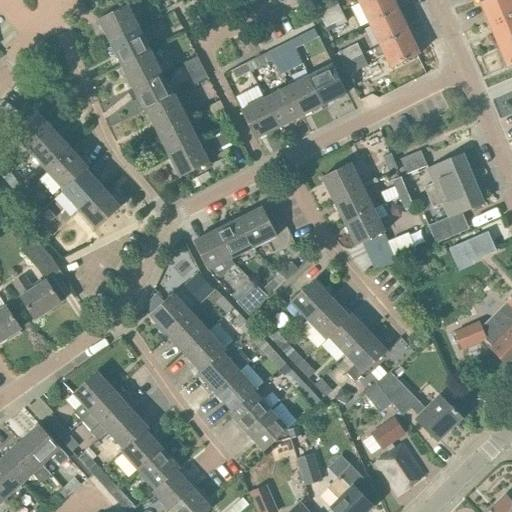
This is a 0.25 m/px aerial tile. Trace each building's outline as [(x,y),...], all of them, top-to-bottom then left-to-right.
[(337,0),(335,0),(317,9),(322,19),(342,9),(337,0)] [(393,0),(361,0),(359,1),(369,23),(398,9),(393,0)] [(511,0),(491,0),(481,5),(490,25),(511,15),(511,0)] [(110,41),(140,27),(128,4),(99,18),(110,41)] [(324,23),(316,26),(320,35),(324,42),(336,36),(351,29),(342,9),(322,19),(324,23)] [(398,9),(369,23),(380,45),(409,31),(398,9)] [(511,15),(490,25),(498,45),(511,39),(511,15)] [(110,41),(121,64),(151,49),(140,27),(110,41)] [(315,28),(299,36),(303,44),(319,36),(315,28)] [(409,31),(380,45),(391,67),(420,53),(409,31)] [(511,39),(498,45),(507,66),(511,63),(511,39)] [(291,40),(275,48),(280,56),(295,48),(291,40)] [(358,43),(338,52),(343,63),(363,53),(358,43)] [(162,71),(151,49),(121,64),(132,86),(162,71)] [(269,51),(253,59),(258,67),(273,60),(269,51)] [(363,53),(343,63),(349,74),(369,65),(363,53)] [(186,62),(190,71),(202,65),(198,56),(186,62)] [(236,78),(251,71),(246,62),(232,70),(236,78)] [(308,75),(323,104),(347,92),(333,63),(308,75)] [(173,94),(162,71),(132,86),(144,109),(173,94)] [(301,115),(323,104),(308,75),(286,86),(301,115)] [(286,86),(264,97),(279,126),(301,115),(286,86)] [(173,95),(173,94),(144,109),(146,108),(157,130),(186,116),(175,94),(173,95)] [(279,126),(264,97),(241,109),(256,138),(279,126)] [(37,110),(13,132),(30,151),(54,129),(37,110)] [(157,130),(168,153),(198,138),(186,116),(157,130)] [(238,142),(229,124),(210,133),(219,151),(238,142)] [(54,129),(30,151),(47,170),(71,148),(54,129)] [(209,161),(198,138),(168,153),(180,176),(209,161)] [(88,166),(71,148),(47,170),(64,188),(86,168),(88,166)] [(401,159),(407,173),(428,165),(421,150),(401,159)] [(383,156),(390,172),(398,168),(392,152),(383,156)] [(430,196),(472,178),(462,155),(429,169),(434,180),(425,185),(430,196)] [(322,177),(333,200),(363,185),(351,162),(322,177)] [(86,168),(64,188),(63,190),(80,208),(103,186),(86,168)] [(3,178),(12,188),(19,182),(10,172),(3,178)] [(399,196),(409,192),(402,176),(392,180),(399,196)] [(449,217),(450,216),(482,203),(472,178),(430,196),(433,205),(442,202),(449,217)] [(333,200),(345,223),(380,206),(380,205),(374,208),(363,185),(333,200)] [(121,205),(103,186),(80,208),(97,227),(121,205)] [(415,206),(409,192),(399,196),(405,210),(415,206)] [(263,205),(240,217),(254,246),(277,234),(263,205)] [(45,206),(36,214),(43,222),(52,213),(45,206)] [(380,206),(345,223),(356,245),(363,242),(381,233),(385,231),(379,218),(385,215),(380,206)] [(458,234),(450,216),(449,217),(429,226),(437,243),(458,234)] [(240,217),(217,228),(232,257),(254,246),(240,217)] [(232,257),(217,228),(194,240),(209,268),(232,257)] [(487,229),(466,239),(474,258),(496,248),(487,229)] [(409,234),(386,244),(389,249),(392,257),(393,259),(415,249),(409,234)] [(33,237),(20,250),(38,269),(53,259),(51,256),(33,237)] [(292,261),(280,273),(287,279),(299,268),(292,261)] [(198,270),(183,283),(201,301),(215,288),(198,270)] [(35,319),(61,302),(46,279),(33,288),(25,275),(14,282),(23,295),(21,296),(35,319)] [(307,319),(332,297),(314,278),(290,301),(307,319)] [(273,280),(262,290),(268,297),(280,286),(273,280)] [(268,297),(262,290),(243,308),(250,315),(268,297)] [(150,313),(168,333),(191,311),(174,292),(167,297),(160,304),(150,313)] [(227,313),(234,305),(223,293),(215,300),(227,313)] [(0,341),(6,337),(9,341),(21,333),(19,329),(21,328),(6,306),(5,306),(0,297),(0,341)] [(349,315),(332,297),(307,319),(308,320),(300,328),(316,346),(328,335),(352,313),(351,312),(349,315)] [(480,321),(455,332),(457,336),(462,347),(463,350),(486,341),(491,346),(488,348),(510,370),(511,367),(511,309),(505,304),(482,326),(480,321)] [(168,333),(185,352),(208,330),(191,311),(168,333)] [(369,331),(352,313),(328,335),(345,354),(369,331)] [(252,326),(240,314),(233,320),(245,333),(252,326)] [(262,329),(274,341),(281,335),(269,322),(262,329)] [(198,373),(199,373),(223,351),(222,351),(225,348),(208,330),(185,352),(201,370),(198,373)] [(387,350),(369,331),(345,354),(356,365),(347,373),(354,381),(387,350)] [(257,332),(250,339),(261,352),(269,345),(257,332)] [(298,353),(286,340),(279,346),(291,360),(298,353)] [(240,370),(248,364),(230,344),(223,351),(199,373),(216,392),(240,369),(240,370)] [(286,363),(274,351),(268,357),(278,369),(286,363)] [(316,371),(303,358),(296,365),(309,378),(316,371)] [(240,370),(240,369),(216,392),(232,411),(230,413),(257,388),(264,381),(248,364),(240,370)] [(285,376),(295,387),(302,380),(292,369),(285,376)] [(75,410),(83,418),(114,389),(97,370),(73,392),(83,403),(75,410)] [(417,419),(438,440),(461,418),(439,397),(427,409),(391,372),(378,383),(403,415),(411,408),(420,416),(417,419)] [(333,390),(322,378),(314,385),(326,397),(333,390)] [(320,400),(302,380),(295,387),(313,407),(320,400)] [(379,386),(366,396),(381,414),(394,405),(379,386)] [(230,413),(247,432),(271,409),(254,391),(257,388),(230,413)] [(114,389),(90,411),(101,422),(91,431),(97,438),(107,429),(131,408),(114,389)] [(341,389),(336,399),(346,404),(351,394),(341,389)] [(149,427),(131,408),(107,429),(125,450),(123,452),(139,469),(163,447),(147,430),(149,427)] [(289,428),(271,409),(247,432),(264,451),(289,428)] [(60,438),(67,432),(51,414),(45,419),(60,438)] [(394,419),(372,433),(373,434),(381,446),(382,448),(385,446),(392,442),(404,434),(394,419)] [(39,424),(20,441),(42,465),(51,457),(60,466),(69,458),(61,448),(39,424)] [(299,427),(289,431),(291,439),(302,435),(299,427)] [(69,433),(67,432),(60,438),(72,451),(79,445),(68,434),(69,433)] [(41,483),(51,475),(42,465),(20,441),(2,458),(23,482),(33,474),(41,483)] [(398,493),(423,477),(402,445),(392,452),(389,446),(379,453),(383,459),(378,462),(398,493)] [(180,466),(163,447),(139,469),(156,488),(180,466)] [(79,457),(78,457),(89,470),(96,464),(85,451),(79,457)] [(305,486),(322,480),(313,453),(296,458),(305,486)] [(0,493),(5,499),(23,482),(2,458),(0,459),(0,493)] [(351,465),(327,488),(339,499),(331,507),(335,511),(365,511),(372,506),(353,486),(353,485),(362,477),(351,465)] [(154,491),(171,510),(195,488),(178,469),(181,467),(180,466),(156,488),(157,489),(154,491)] [(102,470),(95,477),(106,489),(114,483),(102,470)] [(63,488),(69,495),(81,484),(75,477),(63,488)] [(278,511),(279,511),(267,484),(249,492),(257,511),(278,511)] [(118,488),(111,494),(124,509),(131,502),(119,489),(118,488)] [(207,511),(213,507),(195,488),(171,510),(173,511),(207,511)] [(58,492),(44,504),(51,511),(64,500),(58,492)] [(511,511),(511,499),(508,495),(489,511),(511,511)]
